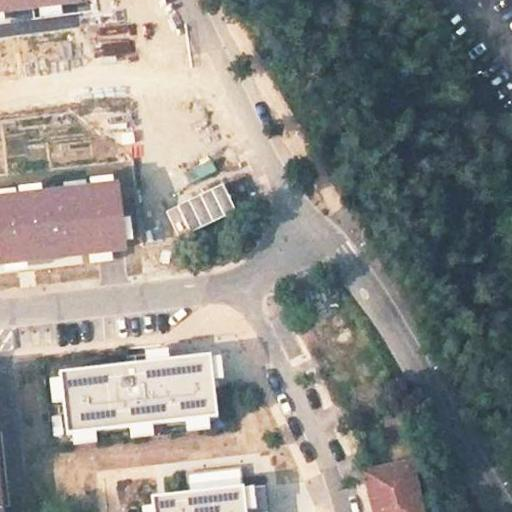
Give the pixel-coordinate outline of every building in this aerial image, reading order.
[(151,0),(101,0),(138,75),(179,56),(159,16),(151,0)] [(71,44),(0,52),(0,279),(179,261),(71,44)] [(180,81),(151,96),(158,111),(187,96),(180,81)] [(206,113),(166,132),(207,218),(248,198),(227,156),(206,113)] [(336,299),(295,318),(337,403),(377,383),(336,299)] [(223,367),(75,381),(80,432),(228,417),(223,367)] [(423,511),(411,461),(363,472),(372,511),(423,511)] [(266,511),(265,495),(158,507),(158,511),(266,511)]
